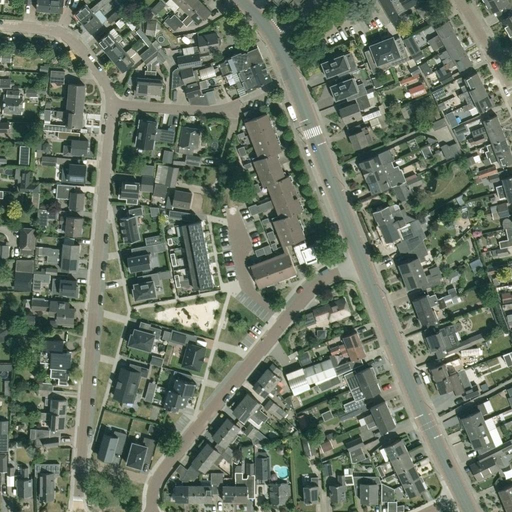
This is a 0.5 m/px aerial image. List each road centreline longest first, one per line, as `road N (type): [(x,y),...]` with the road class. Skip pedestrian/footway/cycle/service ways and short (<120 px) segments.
road 1 (residential): [(81,463),(110,104)]
road 2 (secondary): [(461,496),(362,263)]
road 3 (residential): [(155,482),(285,319)]
road 4 (secondary): [(362,263),(292,78)]
road 5 (residential): [(292,78),(213,110),(110,104)]
road 6 (residential): [(110,104),(102,77),(71,40),(0,25)]
road 7 (residential): [(285,319),(246,284),(231,208)]
